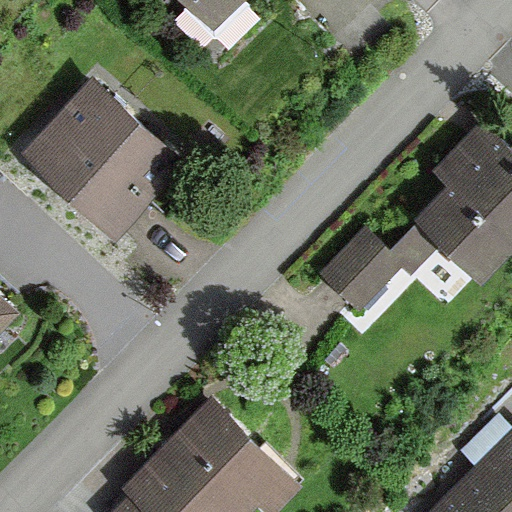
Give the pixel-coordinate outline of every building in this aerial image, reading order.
[(29,153),(116,232),(146,199),(137,191),(170,156),(92,85),(29,153)] [(417,217),(474,273),(511,234),(511,155),(494,138),(480,152),(466,138),(435,170),(449,184),(417,217)] [(321,273),(352,303),(394,260),(363,230),(321,273)] [(228,511),(248,491),(241,484),(265,459),(208,403),(169,443),(157,444),(157,455),(128,486),(140,498),(126,511),(228,511)] [(511,511),(511,433),(433,511),(511,511)]
